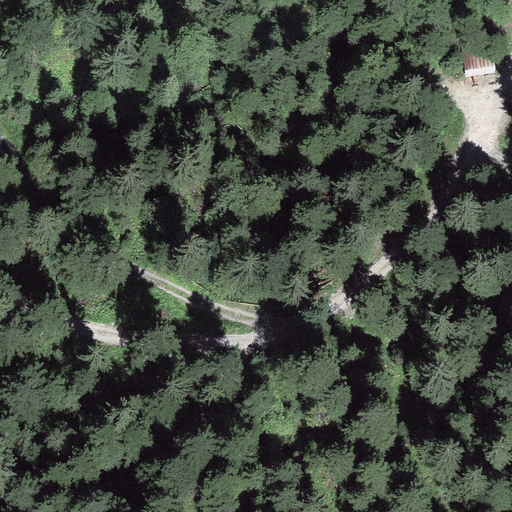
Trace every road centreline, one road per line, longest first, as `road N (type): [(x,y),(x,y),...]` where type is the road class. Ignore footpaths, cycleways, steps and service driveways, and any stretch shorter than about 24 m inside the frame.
road 1 (track): [(511,76),(484,144),(445,201),(360,290),(308,324),(265,339),(214,343),(130,337),(0,297)]
road 2 (track): [(0,134),(97,250),(218,308),(293,329)]
